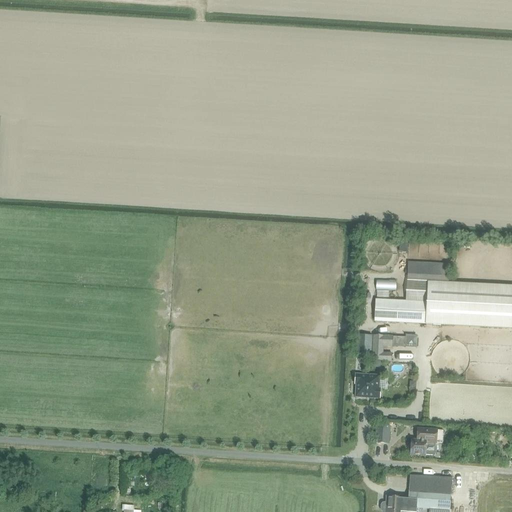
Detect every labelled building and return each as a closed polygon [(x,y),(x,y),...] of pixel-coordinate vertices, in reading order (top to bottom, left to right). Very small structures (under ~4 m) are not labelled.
[(372,320),(424,323),(511,328),(511,286),(427,281),(426,301),(374,298),(372,320)] [(406,335),(406,348),(416,348),(416,336),(406,335)] [(357,336),(356,352),(371,352),(371,336),(357,336)] [(373,362),(391,363),(391,354),(383,353),(383,347),(392,347),(392,338),(374,338),(373,362)] [(356,385),(355,398),(381,400),(381,388),(380,388),(381,375),(355,373),(354,385),(356,385)] [(388,442),(390,427),(376,426),(375,441),(388,442)] [(410,457),(426,458),(426,457),(435,458),(436,444),(437,444),(438,433),(417,431),(416,443),(411,443),(410,447),(409,447),(407,448),(407,451),(409,453),(410,453),(410,457)] [(505,438),(500,435),(496,442),(501,445),(505,438)] [(383,511),(403,511),(403,508),(429,510),(429,511),(449,511),(452,478),(410,475),(410,481),(409,500),(404,500),(404,498),(387,497),(387,503),(385,503),(383,504),(382,506),(382,508),(382,510),(382,511),(383,511)]
